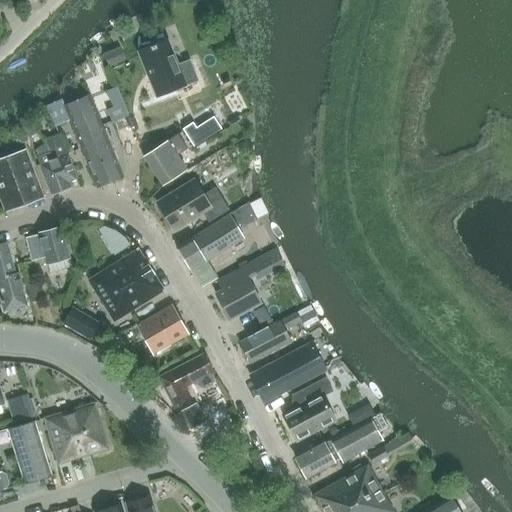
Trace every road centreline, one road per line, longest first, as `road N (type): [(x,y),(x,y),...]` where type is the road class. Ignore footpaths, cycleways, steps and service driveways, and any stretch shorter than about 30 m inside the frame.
road 1 (residential): [(307,511),(141,222),(124,207),(77,200),(0,223)]
road 2 (tertiary): [(185,457),(83,361),(0,336)]
road 3 (residential): [(2,511),(185,457)]
